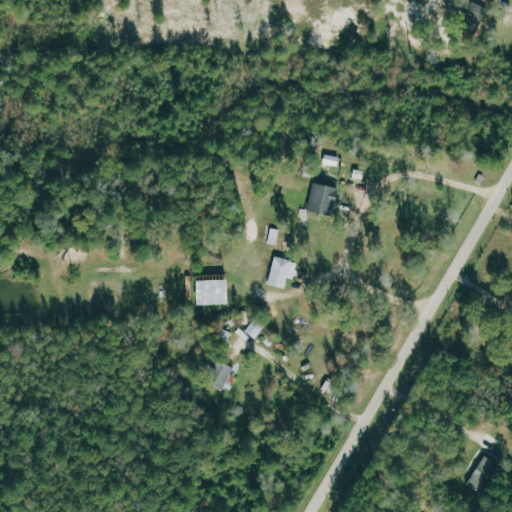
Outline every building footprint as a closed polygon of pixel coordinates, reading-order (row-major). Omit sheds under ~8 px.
[(344,186),(314,183),(311,212),(340,216),(344,186)] [(303,262),(280,256),(272,285),(289,289),(292,277),(298,278),(303,262)] [(235,304),(234,280),(202,280),(202,305),(235,304)] [(248,333),(259,340),(268,325),(257,318),(248,333)] [(232,392),(240,368),(218,360),(210,384),(232,392)] [(468,481),(481,493),(505,468),(492,456),(468,481)]
